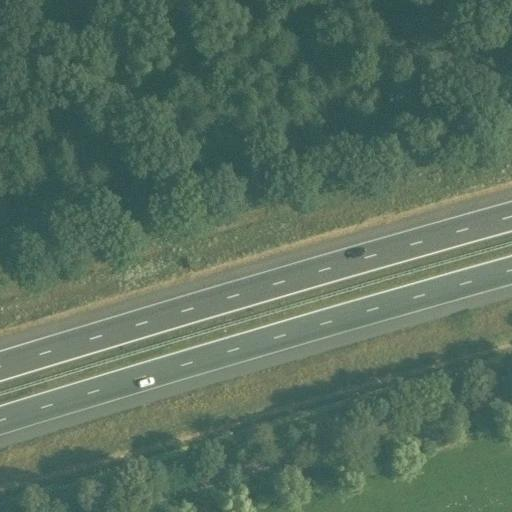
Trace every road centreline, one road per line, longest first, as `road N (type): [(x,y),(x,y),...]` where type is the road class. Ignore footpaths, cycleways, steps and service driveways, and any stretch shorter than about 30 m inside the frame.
road 1 (motorway): [(511,218),(0,368)]
road 2 (motorway): [(0,422),(511,272)]
road 3 (unclassified): [(511,393),(109,511)]
